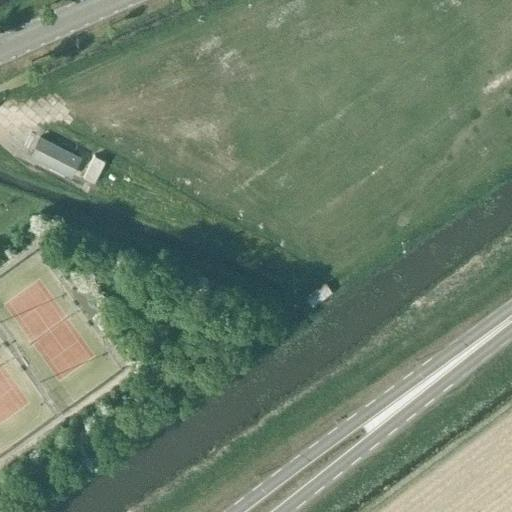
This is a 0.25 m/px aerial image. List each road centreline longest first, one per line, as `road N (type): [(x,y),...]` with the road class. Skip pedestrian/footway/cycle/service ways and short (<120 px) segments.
road 1 (primary): [(510,320),(238,511)]
road 2 (primary): [(283,511),(510,320)]
road 3 (tertiary): [(0,52),(114,0)]
